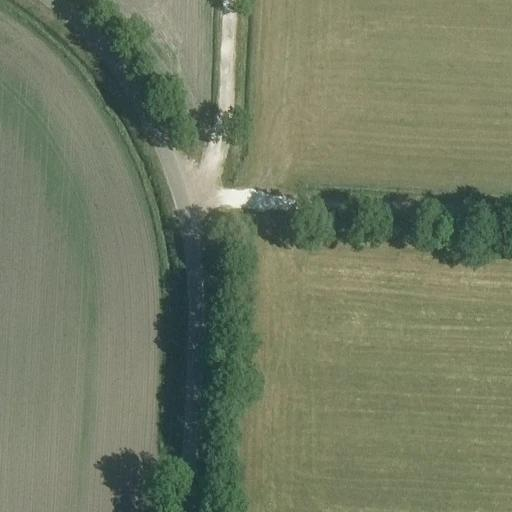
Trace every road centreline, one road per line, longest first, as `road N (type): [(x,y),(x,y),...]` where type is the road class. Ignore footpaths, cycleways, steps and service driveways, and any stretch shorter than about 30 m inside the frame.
road 1 (unclassified): [(185,511),(194,319),(185,222),(140,105),(52,0)]
road 2 (track): [(511,216),(179,199)]
road 3 (track): [(226,0),(217,160),(179,199)]
